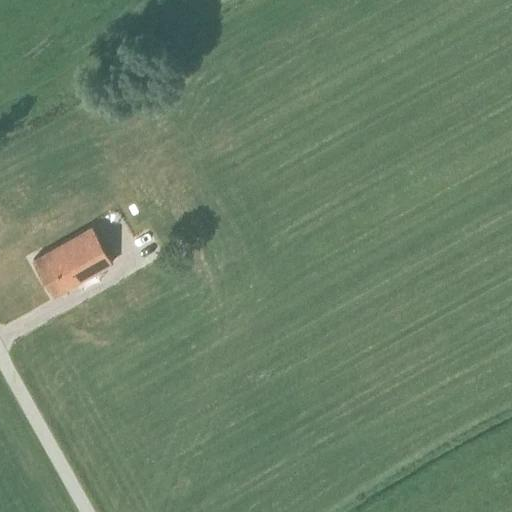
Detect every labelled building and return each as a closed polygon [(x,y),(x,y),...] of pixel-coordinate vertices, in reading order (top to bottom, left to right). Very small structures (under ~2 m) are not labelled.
[(123,241),(161,225),(141,180),(104,196),(123,241)] [(53,295),(113,262),(93,225),(33,259),(53,295)] [(154,255),(160,277),(184,271),(178,249),(154,255)] [(134,270),(117,279),(127,297),(143,289),(134,270)] [(184,308),(202,296),(193,281),(174,294),(184,308)]
